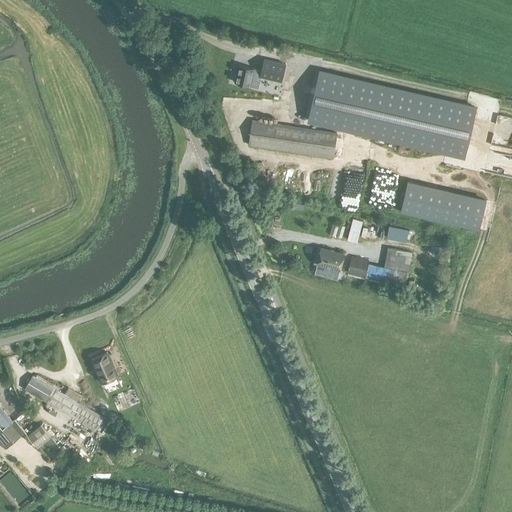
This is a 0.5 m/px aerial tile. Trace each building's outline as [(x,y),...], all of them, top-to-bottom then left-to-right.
[(239,65),(235,82),(258,87),(261,75),(281,80),(285,64),(264,58),(261,70),(239,65)] [(477,107),(320,71),(308,120),(465,156),(477,107)] [(333,158),(337,133),(253,120),(249,145),(333,158)] [(344,181),(339,206),(350,207),(355,183),(344,181)] [(408,181),(401,212),(479,229),(486,198),(408,181)] [(349,239),(360,240),(363,218),(353,216),(349,239)] [(333,222),(331,234),(344,236),(346,223),(333,222)] [(386,238),(405,241),(407,228),(389,225),(386,238)] [(380,281),(404,286),(411,252),(388,246),(380,281)] [(340,269),(344,254),(321,248),(317,264),(340,269)] [(369,260),(352,256),(347,273),(365,277),(369,260)] [(93,358),(103,382),(117,376),(107,352),(93,358)] [(25,388),(45,401),(96,430),(104,417),(33,375),(25,388)] [(0,440),(5,447),(23,433),(13,420),(0,404),(0,440)] [(27,435),(38,448),(44,442),(45,444),(49,441),(48,439),(51,436),(41,424),(27,435)]
